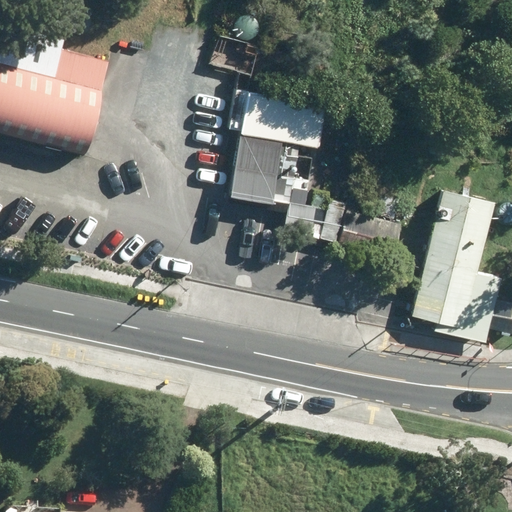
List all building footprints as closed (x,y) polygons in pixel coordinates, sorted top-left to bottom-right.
[(0,135),(76,155),(100,60),(54,48),(57,39),(0,24),(0,135)] [(238,86),(231,128),(323,144),(330,102),(238,86)] [(229,129),(217,198),(260,205),(261,200),(282,203),(284,189),(299,191),(301,178),(286,176),(292,139),(229,129)] [(361,165),(358,182),(376,186),(380,168),(361,165)] [(491,278),(466,273),(482,202),(431,190),(402,316),(426,322),(424,332),(476,344),(480,326),(505,332),(511,305),(487,299),(491,278)] [(375,194),(369,213),(387,219),(393,199),(375,194)] [(339,210),(329,247),(382,262),(392,224),(339,210)] [(275,227),(298,231),(300,218),(278,214),(275,227)]
